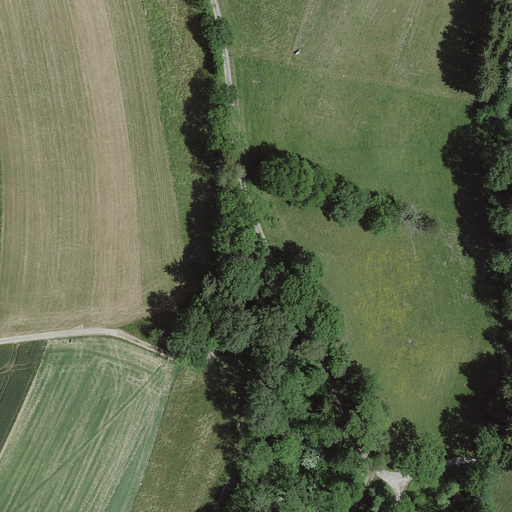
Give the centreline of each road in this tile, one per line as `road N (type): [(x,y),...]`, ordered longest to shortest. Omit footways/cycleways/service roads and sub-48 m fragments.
road 1 (track): [(213,0),(240,177),(360,449),(397,480),(453,462),(511,462)]
road 2 (track): [(0,341),(116,333),(206,368)]
road 3 (track): [(270,258),(218,325),(206,368)]
